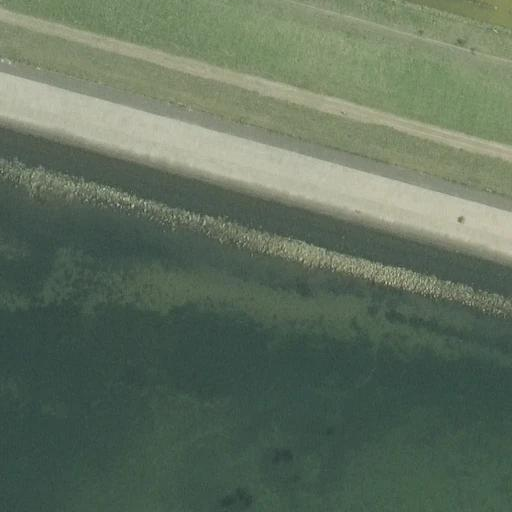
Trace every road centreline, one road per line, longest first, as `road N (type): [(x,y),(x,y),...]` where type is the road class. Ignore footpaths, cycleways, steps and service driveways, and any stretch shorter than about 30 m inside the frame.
road 1 (track): [(0,60),(511,201)]
road 2 (track): [(511,146),(0,5)]
